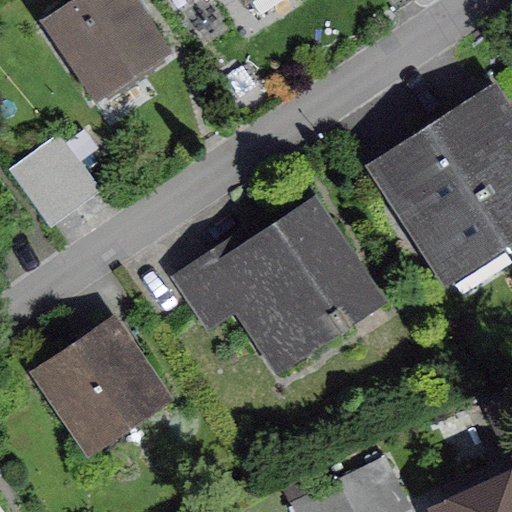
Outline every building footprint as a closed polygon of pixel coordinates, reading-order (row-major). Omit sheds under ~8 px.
[(132,0),(94,0),(45,33),(103,119),(178,69),(132,0)] [(242,0),(254,17),(280,0),(242,0)] [(511,110),(500,92),(437,132),(511,248),(511,110)] [(511,248),(437,132),(373,173),(453,295),(511,256),(511,248)] [(287,381),(398,311),(323,193),(179,283),(213,337),(246,316),(287,381)] [(122,322),(39,377),(97,464),(180,410),(122,322)] [(384,454),(337,477),(354,511),(385,511),(407,501),(384,454)] [(354,511),(337,477),(290,499),(296,511),(354,511)] [(511,511),(511,483),(447,511),(511,511)]
